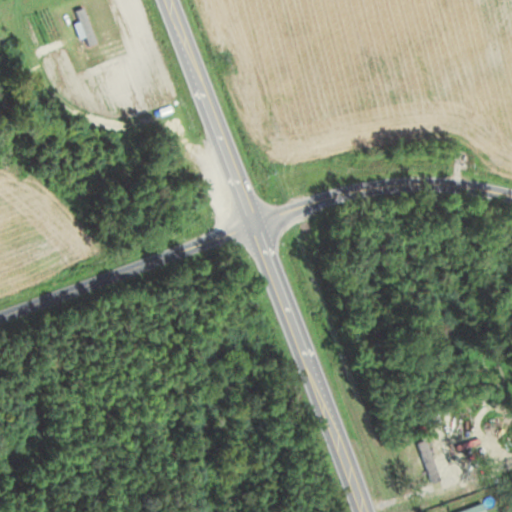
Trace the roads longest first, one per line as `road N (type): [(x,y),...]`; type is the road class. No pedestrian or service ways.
road 1 (primary): [(369,511),(172,0)]
road 2 (residential): [(0,316),(258,221)]
road 3 (residential): [(258,221),(393,182),(511,193)]
